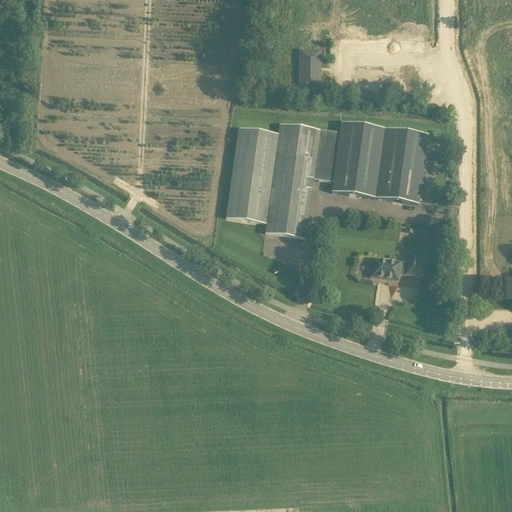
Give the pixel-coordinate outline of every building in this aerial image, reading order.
[(391,22),(423,22),(423,0),(344,0),(344,21),(379,21),(380,0),(391,0),(391,22)] [(511,0),(451,0),(451,7),(511,9),(511,87),(488,86),(490,45),(467,44),(465,85),(482,86),(481,112),(511,112),(511,160),(481,160),(480,184),(511,185),(511,225),(504,225),(503,246),(511,246),(511,0)] [(321,52),(299,52),(298,93),(321,93),(321,52)] [(422,53),(375,52),(375,76),(422,77),(422,53)] [(428,136),(340,124),(339,135),(279,126),(278,136),(238,130),(225,221),(266,226),(264,236),(305,242),(313,182),(333,185),(331,195),(419,207),(428,136)] [(503,267),(504,251),(493,250),(492,267),(503,267)] [(370,276),(369,281),(399,285),(400,278),(420,281),(423,258),(407,255),(406,265),(373,261),(372,267),(370,267),(368,268),(367,273),(369,275),(370,276)]
